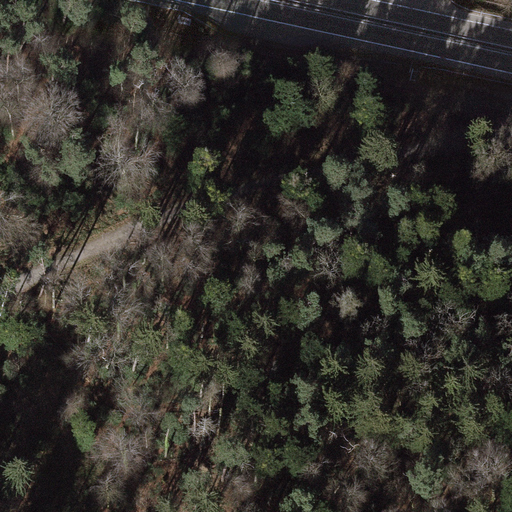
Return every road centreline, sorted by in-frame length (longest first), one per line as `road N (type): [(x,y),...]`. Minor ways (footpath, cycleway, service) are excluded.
road 1 (track): [(0,292),(111,237),(227,193),(396,151),(511,139)]
road 2 (trunk): [(214,0),(511,65)]
road 3 (trunk): [(511,38),(335,0)]
